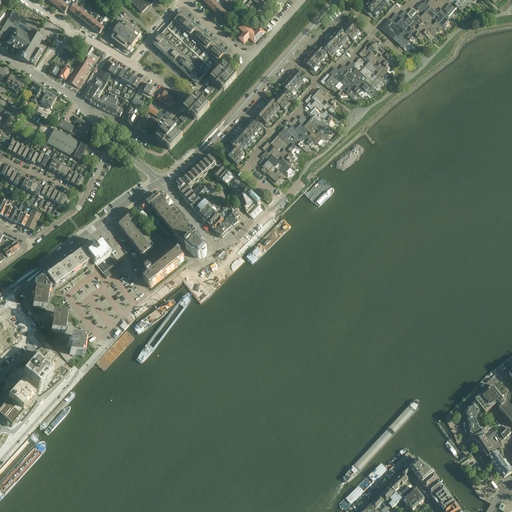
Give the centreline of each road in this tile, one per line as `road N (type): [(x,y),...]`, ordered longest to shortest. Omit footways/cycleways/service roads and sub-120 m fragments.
road 1 (residential): [(503,491),(465,441),(460,413),(511,366)]
road 2 (residential): [(278,201),(244,170),(316,81)]
road 3 (residential): [(316,81),(390,14),(419,0)]
